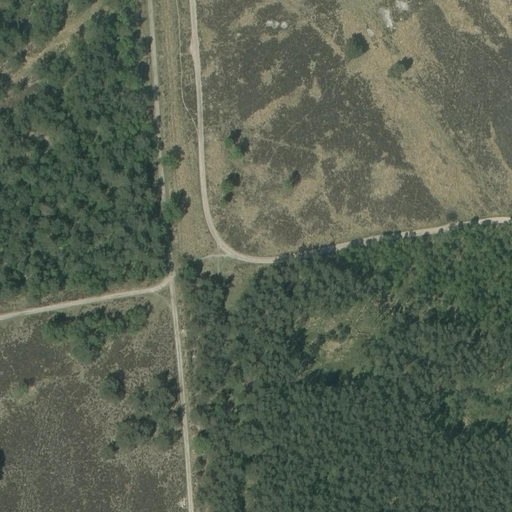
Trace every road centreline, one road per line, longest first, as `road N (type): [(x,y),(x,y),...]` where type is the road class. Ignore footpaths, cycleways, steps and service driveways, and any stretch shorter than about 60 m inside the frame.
road 1 (track): [(225,251),(260,263),(511,221)]
road 2 (track): [(149,0),(169,278)]
road 3 (track): [(188,511),(169,278)]
road 4 (track): [(169,278),(152,290),(0,319)]
road 5 (track): [(191,0),(199,133)]
road 6 (track): [(199,133),(208,219),(225,251)]
